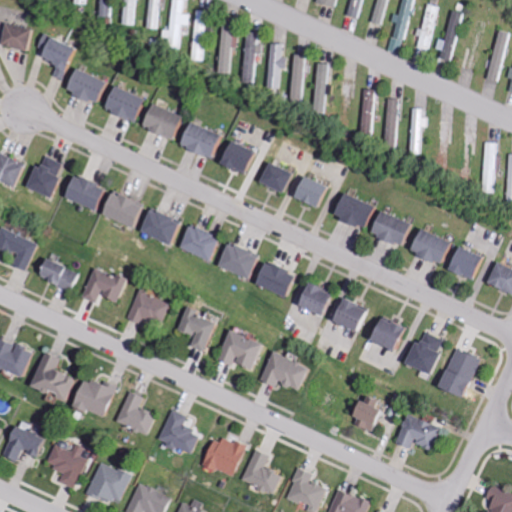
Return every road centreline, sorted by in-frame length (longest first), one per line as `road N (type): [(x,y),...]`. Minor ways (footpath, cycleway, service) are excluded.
road 1 (residential): [(511,335),(30,108)]
road 2 (residential): [(454,499),(0,289)]
road 3 (residential): [(511,117),(256,0)]
road 4 (residential): [(511,377),(448,511)]
